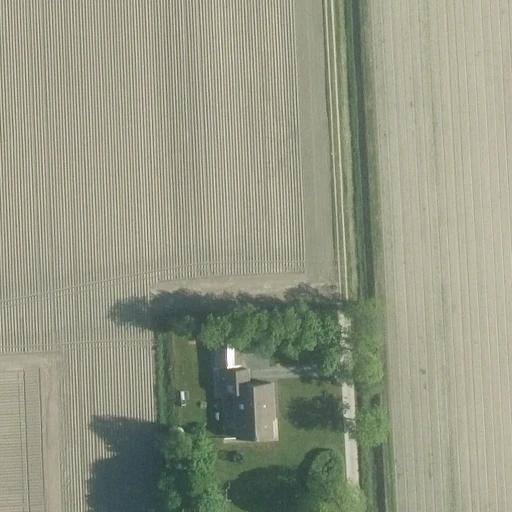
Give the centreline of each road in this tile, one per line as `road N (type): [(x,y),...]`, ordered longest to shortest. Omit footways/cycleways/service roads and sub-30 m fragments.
road 1 (track): [(345,372),(327,0)]
road 2 (unclassified): [(352,511),(345,372)]
